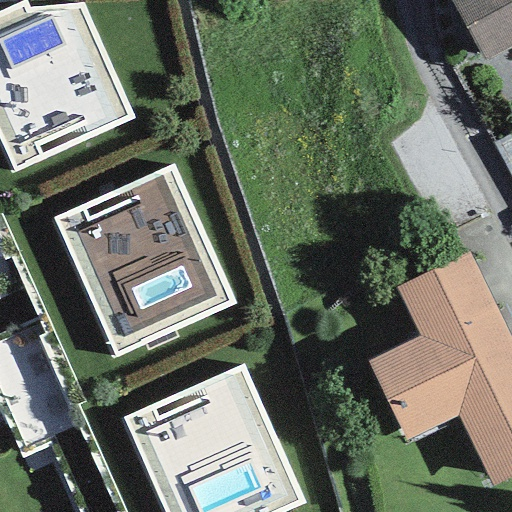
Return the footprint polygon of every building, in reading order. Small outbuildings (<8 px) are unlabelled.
[(511,0),(449,0),(483,62),(511,47),(511,0)] [(25,1),(0,11),(0,141),(14,173),(134,120),(85,4),(28,9),(25,1)] [(172,166),(53,218),(115,358),(234,306),(172,166)] [(395,288),(418,337),(367,361),(405,440),(457,415),(492,488),(511,478),(511,343),(468,253),(395,288)] [(282,511),(303,503),(242,366),(124,418),(165,511),(282,511)]
